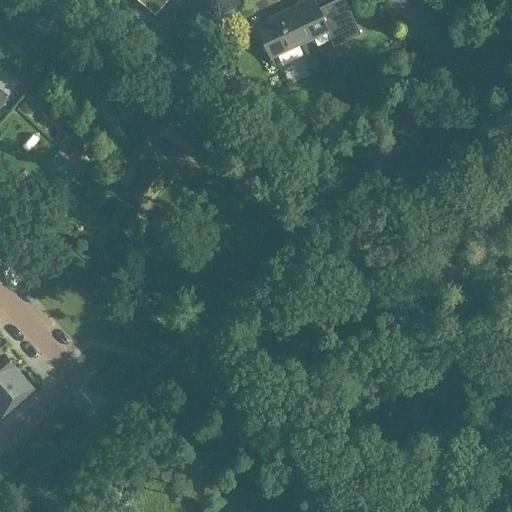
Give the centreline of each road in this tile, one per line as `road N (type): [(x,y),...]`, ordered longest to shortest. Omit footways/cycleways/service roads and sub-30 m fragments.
road 1 (residential): [(100,416),(468,86)]
road 2 (track): [(87,0),(329,211)]
road 3 (track): [(327,214),(365,253),(406,272),(511,376)]
road 4 (track): [(362,511),(176,353)]
road 5 (residential): [(0,498),(100,416)]
